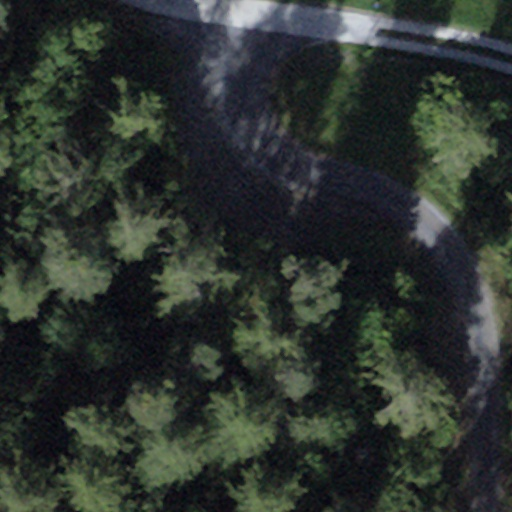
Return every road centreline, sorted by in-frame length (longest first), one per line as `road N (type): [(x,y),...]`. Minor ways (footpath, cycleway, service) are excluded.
road 1 (track): [(486,511),(482,348),(464,280),(414,217),(379,193),(262,148),(241,126),(234,98),(247,15)]
road 2 (track): [(161,0),(511,59)]
